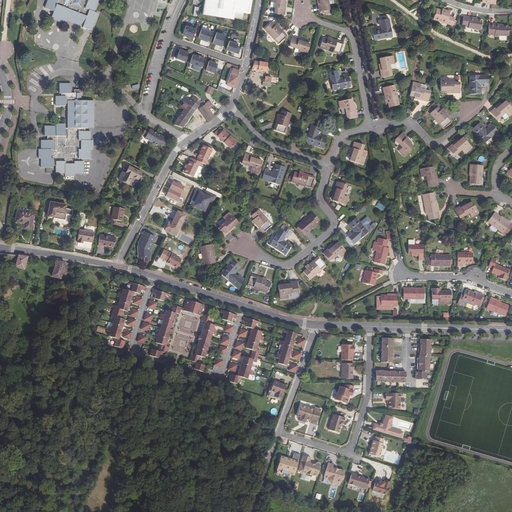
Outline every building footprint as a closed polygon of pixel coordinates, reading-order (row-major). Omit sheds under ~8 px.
[(47,0),(45,9),(53,12),(50,19),(65,24),(66,20),(82,27),(82,28),(91,31),(97,14),(93,12),(97,0),(47,0)] [(204,0),(202,14),(233,19),(242,20),(243,13),(250,14),(251,0),(204,0)] [(283,5),(283,2),(283,0),(269,0),(270,1),(275,1),(273,13),(283,14),(285,5),(283,5)] [(316,0),(318,11),(329,9),(327,0),(316,0)] [(445,12),(443,12),(437,10),(434,20),(453,26),(455,19),(450,17),(451,12),(446,10),(445,12)] [(470,28),(482,31),(483,21),(479,20),(476,20),(476,18),(466,16),(464,26),(466,26),(470,27),(470,28)] [(379,24),(380,24),(382,24),(382,27),(381,28),(372,29),(374,39),(392,36),(390,26),(388,18),(378,20),(379,24)] [(278,26),(275,23),(274,24),(271,21),(264,28),(278,43),(286,35),(278,26)] [(501,24),(501,23),(490,23),(490,34),(496,34),(496,35),(501,35),(501,34),(509,34),(509,30),(510,30),(510,24),(504,24),(501,24)] [(186,24),(182,34),(192,38),(196,28),(186,24)] [(198,37),(208,41),(212,31),(202,27),(198,37)] [(222,46),(225,34),(216,31),(212,43),(222,46)] [(302,42),(302,40),(292,37),(289,46),(299,49),(297,54),(305,57),(309,44),(305,43),(302,42)] [(331,39),(327,38),(326,39),(322,38),(319,47),(338,54),(342,43),(331,39)] [(226,50),(235,53),(238,44),(229,41),(226,50)] [(174,47),(171,56),(176,58),(179,48),(174,47)] [(176,59),(184,62),(188,54),(183,51),(179,50),(176,59)] [(189,64),(201,68),(204,60),(200,59),(200,58),(193,55),(189,64)] [(379,58),(380,64),(381,66),(379,67),(381,77),(391,75),(390,69),(390,65),(392,65),(394,64),(392,56),(379,58)] [(254,61),(251,70),(265,72),(267,63),(260,62),(260,61),(259,61),(259,62),(254,61)] [(205,71),(213,74),(217,65),(209,62),(205,71)] [(237,77),(239,71),(232,69),(227,84),(234,87),(237,77)] [(348,76),(340,78),(337,79),(337,75),(339,74),(340,74),(339,70),(329,72),(331,80),(330,80),(332,90),(350,87),(348,76)] [(480,94),(480,84),(480,82),(484,83),(484,84),(484,86),(488,86),(488,75),(470,75),(470,94),(480,94)] [(448,83),(448,78),(440,78),(441,91),(448,91),(448,93),(459,93),(459,83),(453,83),(448,83)] [(425,86),(412,83),(409,95),(414,97),(417,97),(417,99),(427,102),(429,92),(425,91),(426,87),(425,86)] [(83,162),(81,162),(80,162),(80,159),(81,159),(90,160),(90,150),(92,151),(92,141),(90,141),(90,132),(84,132),(83,132),(83,129),(84,129),(86,129),(87,101),(77,101),(77,93),(76,93),(71,93),(71,84),(67,84),(59,84),(59,94),(61,94),(61,97),(56,97),(55,106),(65,106),(65,104),(68,104),(68,111),(68,119),(68,129),(65,129),(65,125),(55,124),(55,127),(44,127),(44,136),(47,137),(48,137),(48,141),(47,141),(41,141),(41,150),(39,150),(39,159),(41,159),(41,168),(53,169),(53,166),(53,164),(55,164),(55,166),(55,174),(64,174),(64,176),(74,176),(74,174),(83,174),(83,162)] [(382,88),(385,100),(386,104),(387,103),(388,107),(398,105),(394,85),(382,88)] [(206,86),(203,92),(209,95),(212,88),(206,86)] [(218,87),(216,90),(229,97),(232,92),(230,91),(229,93),(218,87)] [(353,109),(352,107),(351,99),(338,102),(340,110),(344,109),(346,119),(357,117),(355,109),(353,109)] [(198,106),(193,103),(190,101),(188,104),(183,101),(179,107),(184,110),(191,115),(198,106)] [(198,109),(207,122),(214,118),(209,110),(213,107),(209,101),(204,104),(205,105),(198,109)] [(511,108),(505,101),(501,105),(499,106),(498,105),(489,112),(496,120),(501,116),(504,113),(507,117),(511,112),(511,108)] [(444,112),(441,109),(440,111),(437,107),(430,114),(443,129),(452,121),(444,112)] [(190,117),(191,115),(184,110),(179,117),(174,125),(182,128),(190,117)] [(280,115),(278,114),(277,118),(273,130),(284,134),(291,114),(281,111),(280,115)] [(487,126),(488,128),(489,129),(486,131),(485,130),(479,123),(472,129),(484,143),(491,137),(497,131),(491,123),(487,126)] [(317,132),(318,132),(319,133),(321,129),(311,125),(305,143),(323,148),(326,138),(317,136),(316,135),(317,132)] [(214,134),(216,136),(222,129),(220,127),(214,134)] [(146,128),(144,131),(142,135),(145,137),(144,139),(151,143),(158,147),(159,145),(163,147),(164,145),(166,140),(163,138),(149,130),(146,128)] [(223,130),(217,137),(230,149),(236,143),(223,130)] [(408,142),(410,141),(402,133),(395,140),(402,148),(398,151),(404,157),(414,148),(410,144),(408,142)] [(462,137),(458,141),(456,143),(455,141),(447,148),(454,156),(462,149),(465,153),(471,148),(462,137)] [(360,156),(362,151),(364,146),(354,142),(350,153),(352,154),(351,156),(349,161),(362,165),(365,157),(363,156),(360,156)] [(198,158),(196,161),(202,164),(206,165),(207,161),(212,150),(203,145),(197,157),(198,158)] [(254,159),(255,158),(244,154),(241,164),(251,168),(250,172),(257,174),(262,162),(257,160),(254,159)] [(190,158),(187,166),(185,169),(184,168),(182,173),(192,178),(193,177),(198,166),(201,168),(202,164),(190,158)] [(268,173),(268,172),(269,170),(265,169),(262,179),(269,182),(279,186),(285,168),(274,164),(271,173),(271,174),(268,173)] [(472,173),(472,176),(472,184),(483,184),(483,165),(470,165),(470,174),(472,173)] [(198,166),(193,177),(196,178),(198,174),(199,174),(201,168),(198,166)] [(121,181),(128,185),(132,178),(138,181),(142,173),(129,167),(125,174),(125,175),(121,173),(118,179),(121,181)] [(434,175),(434,172),(433,167),(420,169),(421,177),(426,176),(428,187),(438,185),(436,174),(434,175)] [(303,173),(299,172),(298,173),(294,172),(291,182),(310,189),(314,177),(303,173)] [(343,195),(344,191),(346,185),(336,182),(333,192),(335,193),(334,195),(332,201),(345,205),(347,197),(346,196),(343,195)] [(182,187),(180,190),(183,191),(185,187),(176,183),(175,184),(182,187)] [(169,196),(176,198),(179,191),(171,188),(169,196)] [(168,193),(162,190),(159,198),(165,201),(168,193)] [(192,206),(205,212),(210,200),(214,202),(217,195),(205,190),(204,193),(199,191),(192,206)] [(438,213),(437,204),(435,204),(435,202),(433,194),(422,195),(425,215),(426,215),(427,221),(437,220),(436,213),(438,213)] [(47,217),(53,218),(53,219),(65,221),(66,214),(64,214),(65,209),(66,205),(50,202),(47,217)] [(472,202),(467,204),(465,206),(464,204),(454,210),(459,218),(469,213),(472,217),(478,214),(472,202)] [(271,225),(259,210),(251,217),(253,220),(251,221),(254,224),(262,233),(271,225)] [(23,229),(30,230),(33,214),(17,211),(15,222),(24,224),(23,229)] [(125,213),(115,211),(110,223),(120,225),(122,221),(121,221),(122,218),(123,218),(125,213)] [(178,229),(183,220),(185,216),(177,212),(171,224),(168,223),(164,230),(167,232),(175,235),(175,236),(178,229)] [(232,228),(233,226),(237,223),(229,213),(223,217),(226,221),(217,228),(224,236),(232,229),(232,228)] [(313,228),(317,225),(316,224),(319,221),(312,213),(297,226),(304,235),(313,228)] [(503,220),(500,218),(494,213),(487,222),(502,234),(510,223),(503,219),(503,220)] [(347,225),(353,231),(354,233),(351,235),(350,234),(349,233),(346,235),(354,244),(367,232),(355,218),(347,225)] [(285,228),(284,228),(281,231),(280,230),(279,230),(274,237),(273,237),(268,245),(284,255),(290,247),(282,242),(280,241),(283,237),(284,238),(285,239),(288,235),(289,236),(292,233),(289,231),(285,228)] [(79,245),(83,246),(84,244),(93,246),(94,235),(80,233),(78,243),(79,243),(79,245)] [(99,234),(98,245),(114,248),(116,236),(99,234)] [(139,234),(139,258),(147,258),(147,261),(153,261),(152,234),(139,234)] [(387,242),(378,240),(377,244),(375,243),(373,252),(376,252),(373,264),(384,266),(388,250),(386,249),(387,242)] [(338,243),(334,246),(332,247),(331,246),(322,253),(329,261),(333,258),(337,254),(339,256),(341,258),(346,253),(338,243)] [(212,253),(213,253),(211,245),(199,248),(203,267),(214,264),(212,256),(212,253)] [(415,246),(408,246),(408,255),(412,255),(419,256),(419,257),(419,261),(423,262),(423,246),(415,246)] [(176,269),(180,260),(167,252),(163,260),(166,262),(166,263),(170,265),(170,264),(172,266),(176,269)] [(461,267),(461,265),(461,263),(465,263),(472,263),(472,254),(457,254),(457,267),(461,267)] [(25,270),(28,258),(28,257),(18,256),(15,268),(25,270)] [(430,256),(430,259),(430,265),(431,267),(450,267),(450,256),(430,256)] [(303,273),(309,280),(325,267),(317,258),(305,269),(306,270),(303,273)] [(491,274),(499,277),(502,277),(501,280),(506,282),(510,271),(494,265),(496,261),(491,259),(488,268),(493,270),(491,274)] [(238,274),(237,276),(236,277),(233,275),(234,274),(240,267),(232,260),(220,274),(228,281),(228,280),(235,286),(242,277),(238,274)] [(62,274),(65,266),(65,263),(66,262),(56,261),(55,262),(51,277),(61,280),(62,274)] [(363,284),(373,287),(374,280),(376,280),(377,275),(382,276),(383,273),(374,271),(374,274),(371,273),(366,272),(365,272),(363,284)] [(246,287),(265,293),(269,284),(264,282),(265,280),(250,275),(246,287)] [(296,281),(285,284),(286,285),(283,286),(279,287),(281,300),(290,298),(289,294),(298,292),(296,281)] [(138,294),(141,286),(130,283),(129,285),(133,286),(131,292),(133,293),(138,294)] [(141,291),(145,292),(146,288),(141,286),(138,294),(140,295),(141,291)] [(131,299),(133,293),(131,292),(123,290),(121,294),(118,293),(117,295),(131,299)] [(168,298),(169,295),(153,290),(151,295),(155,296),(154,299),(163,302),(165,297),(168,298)] [(424,290),(403,290),(403,301),(424,301),(424,290)] [(438,292),(438,290),(432,290),(432,301),(439,301),(439,305),(451,306),(451,293),(440,292),(438,292)] [(480,303),(482,298),(483,297),(473,294),(466,291),(464,297),(461,296),(457,305),(460,306),(462,301),(479,308),(479,306),(481,307),(482,304),(480,303)] [(129,306),(131,299),(117,295),(117,297),(120,298),(119,302),(129,306)] [(381,297),(381,298),(381,307),(393,308),(397,307),(397,296),(393,296),(393,297),(387,297),(381,297)] [(381,307),(381,298),(377,298),(377,311),(393,311),(393,308),(381,307)] [(500,302),(491,298),(487,308),(505,315),(509,305),(500,302)] [(183,310),(183,312),(190,314),(192,307),(194,303),(186,301),(183,310)] [(127,311),(129,306),(119,302),(117,307),(114,306),(113,308),(124,312),(127,313),(127,311)] [(201,315),(204,306),(196,304),(195,308),(192,315),(200,317),(201,315)] [(183,312),(183,310),(175,307),(172,306),(170,313),(175,314),(179,316),(180,313),(180,311),(183,312)] [(121,319),(124,312),(113,308),(111,315),(121,319)] [(174,319),(175,314),(170,313),(165,311),(164,315),(160,314),(160,316),(173,321),(174,319)] [(232,319),(236,321),(237,317),(225,313),(224,316),(222,321),(228,323),(230,324),(232,319)] [(122,327),(124,321),(125,320),(121,319),(111,315),(110,318),(113,319),(112,323),(122,327)] [(210,325),(212,319),(209,318),(201,315),(200,317),(202,318),(202,320),(201,323),(204,324),(210,325)] [(172,324),(173,321),(160,316),(159,319),(162,320),(160,326),(170,329),(172,324)] [(252,330),(254,331),(256,325),(259,326),(260,324),(244,319),(243,323),(247,324),(246,328),(245,328),(252,330)] [(120,333),(122,327),(112,323),(110,327),(107,326),(106,328),(120,333)] [(213,331),(214,327),(210,325),(204,324),(203,326),(202,330),(216,335),(216,332),(213,331)] [(120,333),(106,328),(106,330),(109,332),(107,336),(113,338),(118,339),(120,333)] [(170,332),(159,328),(157,335),(154,334),(154,336),(167,340),(168,335),(170,332)] [(215,337),(216,335),(202,330),(201,333),(199,338),(209,341),(211,336),(215,337)] [(260,338),(262,333),(254,331),(252,330),(250,337),(263,342),(264,339),(260,338)] [(294,342),(296,336),(284,332),(283,334),(286,335),(285,339),(294,342)] [(166,343),(167,340),(154,336),(153,338),(156,339),(154,343),(160,345),(165,347),(166,343)] [(248,343),(257,347),(259,342),(262,344),(263,342),(250,337),(248,343)] [(120,348),(123,341),(118,339),(113,338),(113,340),(115,340),(113,346),(120,348)] [(388,338),(381,338),(381,358),(381,363),(392,363),(392,360),(392,359),(393,359),(393,358),(393,352),(392,352),(392,350),(392,344),(392,342),(394,342),(394,338),(388,338)] [(294,342),(285,339),(283,344),(281,343),(280,345),(292,349),(294,342)] [(207,350),(209,344),(199,341),(197,344),(196,349),(209,353),(210,351),(207,350)] [(256,350),(257,347),(248,343),(246,350),(253,352),(252,355),(258,357),(260,352),(256,350)] [(167,350),(168,348),(165,347),(160,345),(157,352),(162,353),(166,354),(167,350)] [(292,349),(280,345),(279,347),(282,348),(280,352),(290,355),(292,349)] [(342,345),(341,356),(352,356),(352,354),(352,351),(354,351),(354,345),(342,345)] [(418,356),(418,359),(429,360),(429,357),(430,357),(430,347),(418,346),(418,352),(419,352),(419,353),(419,356),(418,356)] [(162,353),(157,352),(151,349),(149,356),(157,359),(159,354),(162,355),(162,353)] [(209,353),(196,349),(195,352),(193,355),(200,357),(204,359),(205,354),(209,356),(209,353)] [(290,355),(280,352),(279,356),(276,355),(275,358),(287,362),(290,355)] [(197,364),(200,357),(193,355),(191,354),(190,357),(188,361),(192,362),(197,364)] [(241,365),(251,368),(252,363),(256,364),(258,359),(251,357),(250,360),(243,358),(241,365)] [(287,362),(275,358),(275,360),(278,361),(276,365),(286,368),(287,362)] [(415,372),(415,380),(426,380),(426,373),(429,373),(429,360),(418,359),(418,361),(417,361),(417,368),(418,368),(418,369),(418,372),(415,372)] [(202,373),(204,366),(197,364),(192,362),(191,365),(194,366),(193,370),(202,373)] [(354,363),(342,363),(341,378),(353,379),(354,363)] [(239,371),(252,375),(253,374),(249,372),(251,368),(241,365),(239,371)] [(252,375),(239,371),(237,378),(241,379),(246,381),(248,376),(252,378),(252,375)] [(376,371),(375,382),(383,382),(405,383),(405,372),(383,372),(383,371),(376,371)] [(241,379),(237,378),(231,376),(228,383),(237,386),(239,381),(240,382),(241,379)] [(285,386),(273,383),(268,398),(280,401),(285,386)] [(339,387),(335,400),(347,404),(348,399),(349,395),(351,396),(352,391),(353,387),(349,385),(344,385),(343,388),(339,387)] [(387,401),(388,401),(388,404),(388,409),(400,409),(400,394),(385,394),(385,400),(387,401)] [(300,405),(297,417),(301,418),(300,421),(305,423),(306,420),(310,421),(309,423),(316,425),(321,409),(314,407),(314,409),(300,405)] [(343,423),(344,418),(333,415),(328,430),(338,433),(340,426),(341,427),(342,423),(343,423)] [(378,426),(376,431),(388,435),(391,423),(391,422),(392,418),(385,415),(384,420),(383,420),(382,424),(380,424),(379,426),(378,426)] [(373,441),(368,454),(379,458),(383,444),(382,444),(383,439),(375,437),(373,441)] [(292,459),(280,455),(275,473),(293,479),(300,455),(294,453),(292,459)] [(303,469),(302,473),(306,474),(305,475),(311,477),(312,475),(316,476),(320,465),(320,463),(318,462),(317,464),(315,464),(314,465),(311,464),(311,463),(309,462),(311,458),(304,456),(300,468),(303,469)] [(335,481),(340,470),(337,469),(336,470),(333,469),(334,468),(332,467),(333,465),(327,463),(323,477),(328,479),(330,484),(335,481)] [(340,470),(335,481),(340,482),(344,471),(340,470)] [(368,480),(355,475),(356,474),(351,473),(348,483),(365,489),(368,480)] [(374,483),(371,491),(386,495),(391,481),(385,479),(384,483),(379,481),(377,484),(374,483)]
